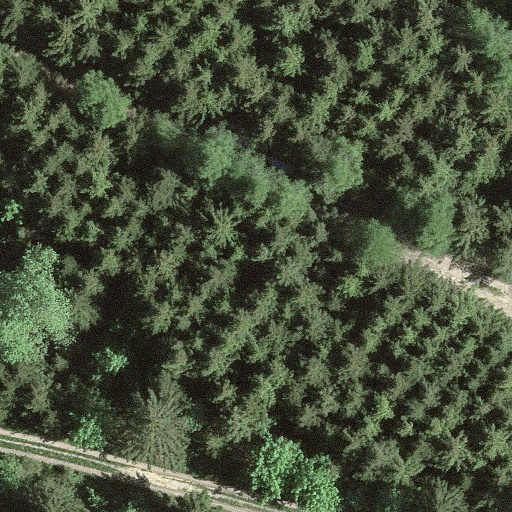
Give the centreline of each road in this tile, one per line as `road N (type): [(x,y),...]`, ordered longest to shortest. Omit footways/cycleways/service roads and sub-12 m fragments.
road 1 (track): [(511,268),(318,177),(27,0)]
road 2 (track): [(269,511),(0,445)]
